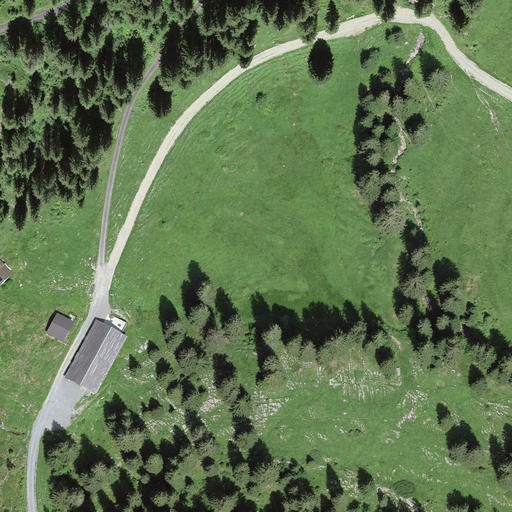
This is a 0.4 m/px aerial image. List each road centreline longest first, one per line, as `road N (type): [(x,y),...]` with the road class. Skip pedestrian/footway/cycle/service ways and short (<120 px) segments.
road 1 (track): [(97,302),(181,123),(264,56),(363,21),(420,16),(441,31),(456,58),(511,95)]
road 2 (track): [(199,0),(129,107),(108,196),(97,302)]
road 3 (track): [(54,389),(31,451),(32,511)]
